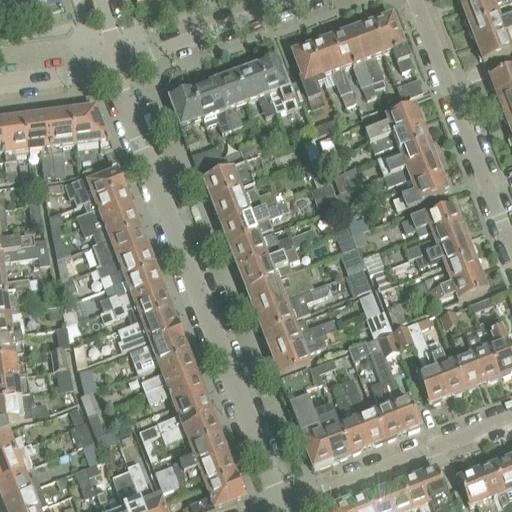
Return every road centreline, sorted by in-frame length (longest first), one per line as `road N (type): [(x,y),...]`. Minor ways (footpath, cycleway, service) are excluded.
road 1 (residential): [(281,509),(116,66)]
road 2 (residential): [(511,245),(414,0)]
road 3 (residential): [(281,509),(511,418)]
road 4 (unclassified): [(298,0),(116,66)]
